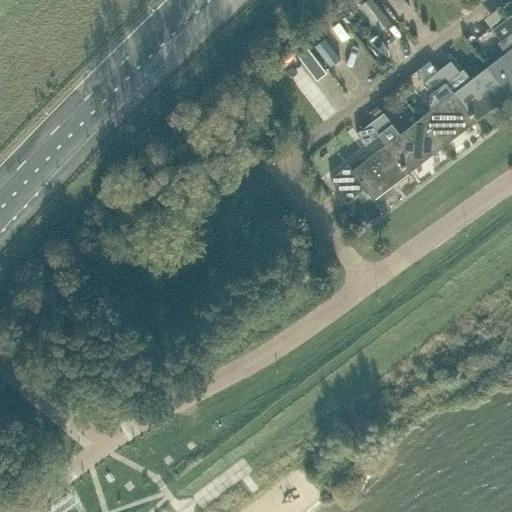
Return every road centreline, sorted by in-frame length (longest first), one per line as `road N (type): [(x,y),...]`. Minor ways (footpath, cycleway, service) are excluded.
road 1 (residential): [(364,283),(288,178),(287,164),(495,0)]
road 2 (unclassified): [(364,283),(103,447)]
road 3 (motorway): [(0,190),(191,0)]
road 4 (unclassified): [(511,182),(364,283)]
